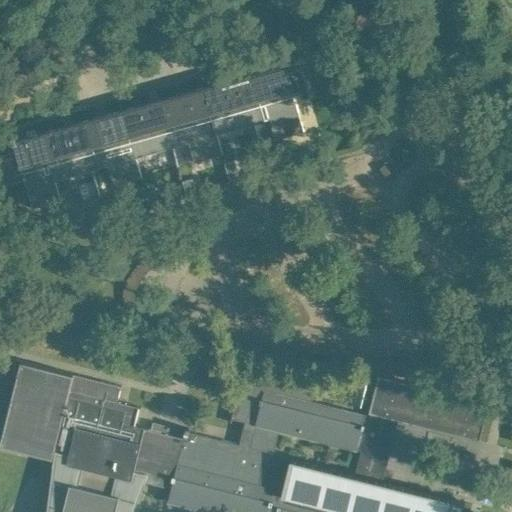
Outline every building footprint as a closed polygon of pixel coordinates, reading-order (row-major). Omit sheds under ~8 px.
[(291,62),(253,73),(259,95),(255,96),(262,121),(270,119),(276,138),(304,130),(296,102),(295,102),(293,95),(303,92),(303,95),(310,93),(301,59),(291,62)] [(218,107),(209,109),(212,117),(211,117),(213,126),(215,125),(217,133),(251,123),(252,124),(262,121),(255,96),(259,95),(253,73),(212,85),(218,107)] [(346,90),(352,117),(368,114),(360,77),(341,81),(343,91),(346,90)] [(212,85),(167,97),(168,101),(181,144),(189,142),(194,161),(223,153),(217,133),(215,125),(213,126),(211,117),(212,117),(209,109),(218,107),(212,85)] [(141,105),(122,110),(131,140),(130,141),(132,149),(134,148),(136,156),(170,146),(170,147),(181,144),(168,101),(167,97),(141,105)] [(93,125),(88,126),(100,167),(108,165),(113,184),(142,176),(136,156),(134,148),(132,149),(130,141),(131,140),(122,110),(91,119),(93,125)] [(91,119),(41,133),(49,164),(51,172),(53,171),(55,179),(89,169),(89,170),(100,167),(88,126),(93,125),(91,119)] [(0,185),(24,179),(32,207),(61,199),(55,179),(53,171),(51,172),(49,164),(41,133),(17,139),(16,135),(11,136),(13,143),(15,142),(17,150),(0,154),(0,185)] [(234,159),(225,162),(230,179),(239,177),(234,159)] [(386,175),(390,172),(384,164),(380,167),(386,175)] [(191,177),(182,180),(186,192),(195,190),(191,177)] [(155,188),(146,191),(149,203),(158,200),(155,188)] [(111,200),(101,203),(105,215),(114,213),(111,200)] [(73,211),(65,214),(68,225),(77,222),(73,211)] [(0,405),(12,358),(3,355),(0,365),(0,405)] [(21,360),(0,443),(54,457),(46,511),(133,511),(145,481),(170,488),(167,501),(210,511),(462,511),(465,502),(382,481),(398,419),(480,440),(489,402),(378,374),(369,412),(370,412),(369,415),(366,414),(312,400),(316,385),(320,386),(320,385),(240,365),(240,366),(244,367),(231,421),(232,422),(233,418),(245,421),(240,443),(189,431),(190,427),(186,427),(184,437),(170,434),(136,426),(140,408),(117,402),(121,385),(21,360)]
